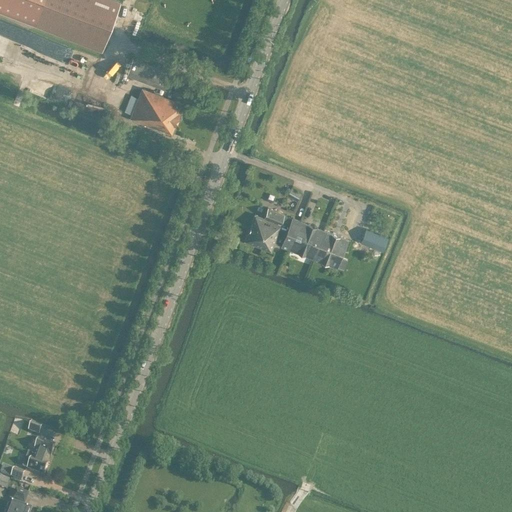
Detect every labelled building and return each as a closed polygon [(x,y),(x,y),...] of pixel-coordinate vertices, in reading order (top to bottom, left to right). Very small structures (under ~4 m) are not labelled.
[(0,0),(0,8),(103,48),(121,1),(118,0),(0,0)] [(152,83),(169,87),(174,68),(131,57),(128,70),(154,77),(152,83)] [(64,67),(61,77),(70,80),(73,70),(64,67)] [(130,116),(172,132),(175,124),(176,124),(181,111),(180,111),(183,102),(142,86),(138,96),(131,93),(125,109),(132,112),(130,116)] [(72,100),(79,104),(85,95),(78,91),(72,100)] [(279,226),(295,232),(301,218),(294,216),(293,217),(285,214),(285,212),(269,206),(265,216),(256,213),(251,226),(276,236),(279,226)] [(313,256),(324,228),(301,218),(295,232),(290,246),(313,256)] [(295,232),(279,226),(276,236),(251,226),(246,239),(272,249),(275,241),(290,246),(295,232)] [(388,236),(366,227),(361,240),(383,249),(388,236)] [(324,228),(313,256),(338,265),(349,237),(324,228)] [(42,426),(31,422),(29,430),(39,434),(42,426)] [(55,445),(38,439),(34,449),(35,450),(34,454),(49,460),(55,445)] [(31,457),(27,469),(44,475),(49,460),(34,454),(33,457),(31,457)] [(25,472),(14,468),(11,476),(22,480),(25,472)] [(10,479),(0,475),(0,476),(0,481),(8,484),(10,479)] [(10,499),(5,511),(30,511),(32,507),(25,504),(29,493),(17,488),(13,500),(10,499)]
